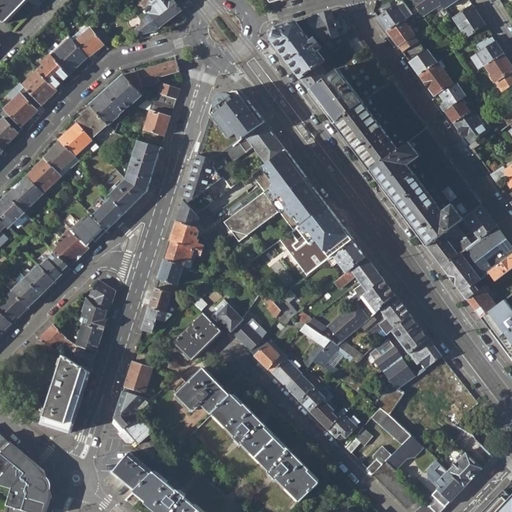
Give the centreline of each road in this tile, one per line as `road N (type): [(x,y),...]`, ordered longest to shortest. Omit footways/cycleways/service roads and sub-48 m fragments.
road 1 (tertiary): [(226,56),(511,433)]
road 2 (tertiary): [(511,385),(251,34)]
road 3 (residential): [(511,225),(353,0)]
road 4 (residential): [(199,36),(110,65),(0,178)]
road 5 (residential): [(393,511),(236,354)]
road 6 (residential): [(142,270),(81,464)]
road 7 (residential): [(211,52),(164,197)]
road 8 (residential): [(0,355),(95,261)]
